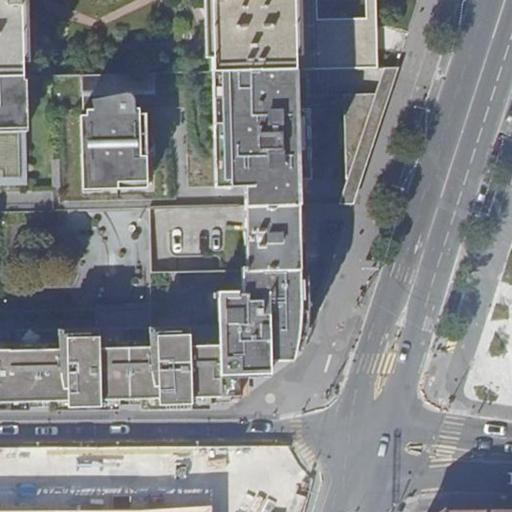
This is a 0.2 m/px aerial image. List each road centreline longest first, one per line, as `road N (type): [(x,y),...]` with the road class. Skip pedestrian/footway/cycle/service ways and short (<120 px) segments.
road 1 (primary): [(488,0),(339,449)]
road 2 (primary): [(391,422),(511,39)]
road 3 (secondary): [(0,431),(298,430),(339,449)]
road 4 (secondary): [(378,465),(440,476),(511,475)]
road 5 (secondary): [(511,439),(391,422)]
